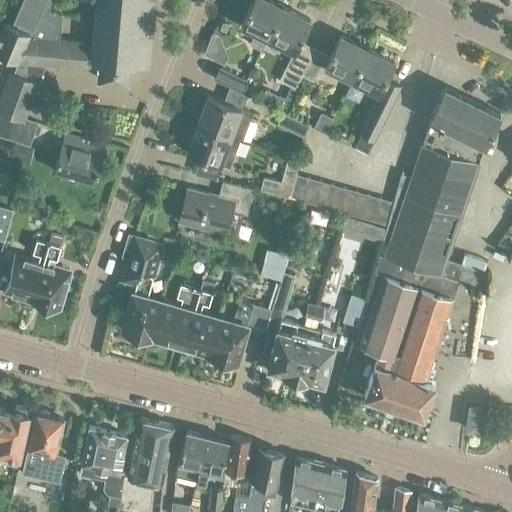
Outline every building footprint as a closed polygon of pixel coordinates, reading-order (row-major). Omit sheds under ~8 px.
[(0,122),(0,134),(7,138),(18,142),(12,157),(30,165),(36,149),(29,146),(38,123),(25,118),(39,83),(40,83),(48,64),(100,69),(99,79),(128,81),(130,63),(150,65),(155,0),(96,0),(93,41),(60,38),(62,14),(48,9),(51,0),(21,0),(14,19),(19,21),(17,27),(6,22),(0,36),(0,53),(19,61),(15,72),(11,72),(0,99),(0,112),(3,114),(0,122)] [(267,39),(283,7),(270,0),(253,0),(240,25),(267,39)] [(294,90),(301,77),(314,49),(299,42),(310,20),(283,7),(267,39),(293,53),(278,82),(294,90)] [(351,80),(367,48),(340,35),(329,57),(314,49),(301,77),(316,84),(324,67),(351,80)] [(367,48),(351,80),(378,94),(359,131),(375,139),(382,124),(398,91),(383,84),(394,61),(367,48)] [(241,92),(247,80),(220,68),(215,79),(241,92)] [(484,146),(499,113),(444,88),(428,119),(484,146)] [(208,96),(197,124),(230,136),(240,140),(242,141),(248,124),(252,112),(242,109),(241,108),(223,101),(208,96)] [(303,137),(309,125),(283,112),(277,124),(303,137)] [(331,119),(321,113),(314,127),(325,133),(331,119)] [(387,225),(374,270),(378,272),(381,261),(456,286),(459,279),(466,281),(483,286),(484,273),(483,273),(444,260),(476,165),(484,146),(428,119),(420,146),(410,176),(401,173),(393,200),(387,225)] [(197,124),(187,151),(199,155),(194,173),(216,179),(220,163),(230,167),(240,140),(230,136),(197,124)] [(93,183),(105,146),(65,134),(53,171),(93,183)] [(298,162),(287,159),(281,183),(263,179),(260,190),(289,198),(296,174),(298,162)] [(387,225),(393,200),(296,174),(289,198),(305,202),(346,213),(363,218),(387,225)] [(246,214),(253,189),(222,180),(218,196),(187,187),(178,220),(206,228),(206,230),(224,235),(231,209),(246,214)] [(0,236),(5,238),(12,210),(0,206),(0,236)] [(341,229),(358,234),(363,218),(346,213),(341,229)] [(52,231),(49,240),(61,243),(64,234),(52,231)] [(122,280),(136,285),(148,289),(151,277),(153,277),(164,243),(135,235),(128,233),(121,257),(128,259),(122,280)] [(45,254),(48,240),(38,237),(34,251),(45,254)] [(48,240),(45,254),(57,257),(61,243),(48,240)] [(32,298),(43,260),(32,256),(30,260),(16,255),(6,290),(9,291),(8,294),(20,297),(21,295),(32,298)] [(266,260),(262,275),(277,279),(280,280),(283,271),(286,262),(267,257),(266,260)] [(43,260),(32,298),(59,306),(64,287),(68,287),(71,276),(69,276),(69,271),(54,267),(55,263),(43,260)] [(423,413),(436,376),(427,373),(456,286),(381,261),(378,272),(378,273),(381,274),(356,350),(376,356),(364,393),(423,413)] [(284,273),(274,304),(283,307),(293,275),(284,273)] [(182,344),(199,289),(178,283),(174,296),(181,298),(180,302),(176,301),(175,304),(161,300),(151,335),(182,344)] [(146,296),(148,289),(136,285),(124,327),(151,335),(161,300),(146,296)] [(209,351),(219,317),(205,313),(206,309),(199,308),(200,304),(206,306),(210,292),(199,289),(182,344),(209,351)] [(358,326),(365,301),(351,297),(344,322),(358,326)] [(219,317),(209,351),(236,359),(246,324),(263,329),(269,310),(238,301),(232,320),(219,317)] [(313,317),(316,306),(309,304),(306,315),(313,317)] [(316,306),(313,317),(322,319),(325,308),(316,306)] [(297,377),(310,328),(297,325),(298,323),(280,319),(278,328),(277,327),(267,366),(284,370),(283,373),(297,377)] [(310,328),(297,377),(306,379),(307,376),(324,381),(336,334),(323,331),(323,332),(310,328)] [(478,430),(482,407),(471,405),(467,428),(478,430)] [(0,450),(20,455),(29,413),(0,406),(0,450)] [(27,446),(21,472),(59,481),(65,455),(55,453),(63,419),(51,416),(49,411),(41,410),(38,413),(35,413),(27,446)] [(162,484),(174,428),(175,425),(140,418),(128,476),(162,484)] [(124,473),(120,472),(127,436),(90,426),(80,473),(95,477),(97,472),(106,475),(104,488),(108,493),(105,503),(117,506),(124,473)] [(179,462),(176,474),(205,481),(207,475),(224,479),(226,471),(224,471),(225,464),(224,463),(229,441),(187,430),(179,462)] [(225,464),(224,471),(226,471),(246,475),(246,473),(252,474),(257,453),(250,452),(250,446),(252,438),(230,435),(229,442),(225,464)] [(275,494),(277,485),(284,455),(259,448),(257,453),(252,474),(250,482),(248,496),(235,495),(232,511),(261,511),(264,493),(275,494)] [(336,511),(339,511),(349,470),(294,457),(290,502),(336,511)] [(383,511),(383,510),(374,509),(378,476),(356,471),(351,511),(383,511)] [(383,510),(383,511),(408,511),(411,490),(396,486),(394,511),(383,510)] [(219,511),(221,490),(210,489),(208,511),(219,511)] [(437,511),(439,497),(419,492),(416,511),(437,511)] [(483,511),(484,510),(439,497),(437,511),(483,511)]
